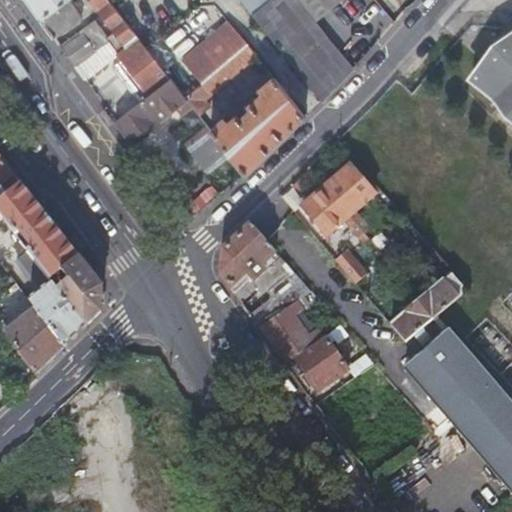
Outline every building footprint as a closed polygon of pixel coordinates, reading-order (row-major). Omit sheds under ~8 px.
[(26,0),(54,39),(83,18),(70,0),(26,0)] [(88,0),(116,34),(127,47),(139,39),(107,0),(88,0)] [(240,0),(252,14),(269,0),(240,0)] [(269,0),(252,14),(320,98),(352,67),(314,19),(336,0),(269,0)] [(194,49),(213,74),(249,44),(230,20),(194,49)] [(170,79),(185,97),(205,81),(159,22),(139,39),(170,79)] [(107,40),(110,38),(103,28),(82,43),(90,54),(107,40)] [(116,34),(107,40),(118,55),(119,54),(123,51),(127,47),(116,34)] [(486,62),(475,74),(500,94),(509,113),(511,115),(511,38),(506,42),(509,46),(499,54),(496,50),(486,62)] [(149,94),(170,79),(139,39),(127,47),(123,51),(119,54),(149,94)] [(74,65),(82,59),(90,54),(82,43),(80,40),(64,51),(74,65)] [(107,40),(90,54),(82,59),(74,65),(85,80),(118,55),(107,40)] [(185,97),(187,100),(198,114),(199,115),(211,105),(205,99),(257,54),(249,44),(213,74),(205,81),(185,97)] [(231,156),(245,173),(305,114),(275,76),(261,89),(264,93),(249,106),(251,108),(241,117),(239,115),(230,122),(226,117),(211,131),(231,156)] [(185,97),(170,79),(149,94),(115,121),(130,143),(187,100),(185,97)] [(231,156),(211,131),(190,147),(211,172),(231,156)] [(0,188),(15,177),(0,157),(0,188)] [(374,195),(349,167),(324,188),(349,217),(374,195)] [(0,188),(0,214),(3,218),(8,224),(16,235),(21,230),(34,248),(32,250),(29,252),(49,277),(51,280),(56,276),(59,280),(83,262),(78,256),(15,177),(0,188)] [(324,188),(302,207),(327,236),(343,223),(352,232),(358,227),(370,240),(375,235),(370,228),(375,224),(368,216),(357,225),(349,217),(324,188)] [(410,347),(284,209),(270,220),(258,229),(465,440),(509,401),(449,332),(437,319),(410,347)] [(36,308),(33,305),(30,301),(48,287),(44,282),(37,286),(17,261),(19,259),(3,240),(4,238),(0,231),(0,230),(8,224),(3,218),(0,219),(0,249),(3,254),(0,256),(0,317),(9,329),(36,308)] [(54,284),(53,282),(51,280),(49,277),(29,252),(16,235),(8,224),(0,230),(0,231),(4,238),(3,240),(19,259),(17,261),(37,286),(44,282),(48,287),(30,301),(33,305),(36,308),(65,346),(87,324),(59,290),(54,284)] [(274,251),(250,224),(223,249),(221,274),(233,293),(249,277),(253,281),(265,267),(262,264),(274,251)] [(21,230),(16,235),(29,252),(32,250),(34,248),(21,230)] [(355,284),(360,280),(365,276),(346,254),(336,262),(355,284)] [(282,311),(296,300),(309,291),(281,259),(260,280),(282,311)] [(59,290),(87,324),(100,311),(103,288),(83,262),(59,280),(57,282),(54,284),(59,290)] [(413,295),(434,318),(466,290),(451,272),(431,288),(427,284),(413,295)] [(405,302),(401,305),(398,308),(402,314),(390,325),(406,343),(434,318),(413,295),(406,287),(398,294),(405,302)] [(269,319),(258,328),(285,365),(294,358),(324,337),(318,327),(309,334),(295,316),(303,310),(296,300),(282,311),(269,319)] [(65,346),(36,308),(9,329),(0,317),(0,327),(36,374),(65,346)] [(260,314),(253,320),(258,328),(269,319),(260,314)] [(347,334),(344,330),(340,325),(330,333),(337,342),(347,334)] [(324,337),(294,358),(318,392),(348,371),(324,337)] [(373,363),(367,357),(348,371),(353,378),(359,373),(373,363)] [(355,383),(320,407),(371,476),(433,430),(373,363),(359,373),(383,401),(390,395),(416,425),(396,440),(355,383)]
